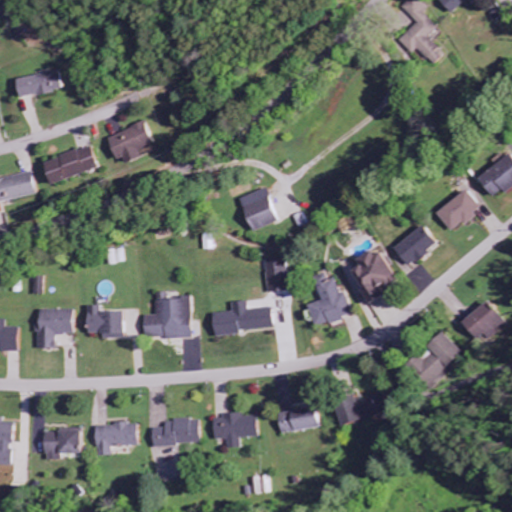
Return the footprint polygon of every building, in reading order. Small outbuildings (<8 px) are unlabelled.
[(453,15),(468,0),(441,0),(440,1),(453,15)] [(435,68),(446,57),(430,39),(440,30),(428,16),(401,41),(414,56),(419,51),(435,68)] [(30,100),(69,91),(65,72),(26,80),(30,100)] [(137,165),(153,159),(150,152),(165,146),(155,122),(119,137),(129,161),(134,158),(137,165)] [(56,161),(63,184),(109,170),(103,147),(56,161)] [(506,196),(511,191),(511,156),(480,180),(494,199),(503,192),(506,196)] [(0,181),(0,204),(0,205),(44,195),(39,173),(0,181)] [(246,199),(257,233),(286,223),(275,189),(246,199)] [(484,209),(467,190),(438,216),(455,235),(484,209)] [(402,246),(418,265),(440,246),(425,227),(402,246)] [(361,272),(373,298),(378,296),(382,305),(397,299),(394,291),(407,285),(391,250),(365,263),(368,269),(361,272)] [(275,293),(294,292),(293,259),(273,260),(275,293)] [(359,317),(352,292),(347,294),(342,281),(325,286),(330,302),(316,306),(323,329),(359,317)] [(153,317),(155,341),(200,338),(198,299),(174,300),(173,294),(162,294),(164,316),(153,317)] [(282,329),(280,308),(256,311),(255,302),(240,304),(241,313),(223,315),(225,336),(282,329)] [(134,340),(133,313),(109,313),(109,307),(95,307),(95,335),(111,334),(111,340),(134,340)] [(490,342),(509,325),(492,307),(473,324),(490,342)] [(45,350),(63,350),(63,336),(83,336),(82,311),(49,311),(49,324),(45,324),(45,350)] [(13,328),(13,321),(0,320),(0,351),(27,352),(28,329),(13,328)] [(455,366),(468,357),(457,340),(424,362),(439,385),(459,372),(455,366)] [(397,412),(389,394),(347,411),(355,429),(397,412)] [(290,434),(328,429),(326,408),(288,413),(290,434)] [(266,438),(264,417),(248,419),(248,415),(221,418),(223,441),(234,440),(235,450),(247,449),(246,440),(266,438)] [(0,444),(5,444),(4,466),(20,467),(21,445),(23,445),(24,424),(11,423),(11,419),(0,417),(0,444)] [(207,420),(173,422),(173,429),(162,430),(163,448),(208,445),(207,420)] [(147,446),(146,424),(105,426),(106,457),(119,457),(118,448),(147,446)] [(57,461),(71,461),(71,455),(93,455),(93,432),(56,433),(57,461)] [(17,502),(30,501),(30,487),(17,488),(17,502)]
